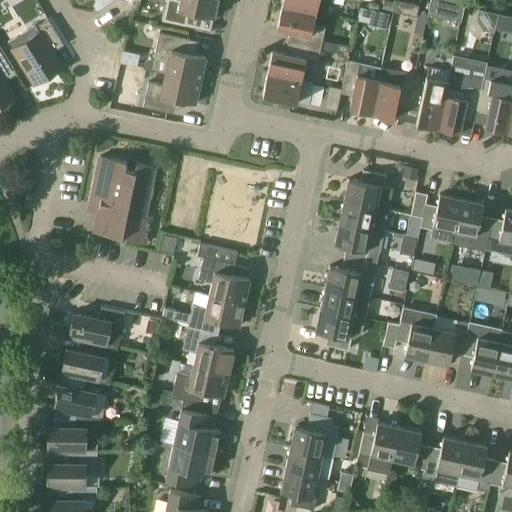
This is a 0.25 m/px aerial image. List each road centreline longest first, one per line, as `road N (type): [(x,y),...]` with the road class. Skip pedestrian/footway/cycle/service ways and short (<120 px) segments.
road 1 (residential): [(511,414),(267,361)]
road 2 (residential): [(267,361),(314,135)]
road 3 (residential): [(511,157),(474,166),(314,135)]
road 4 (residential): [(225,117),(218,144),(74,115)]
road 5 (residential): [(241,511),(267,361)]
road 6 (residential): [(74,115),(87,50),(53,0)]
